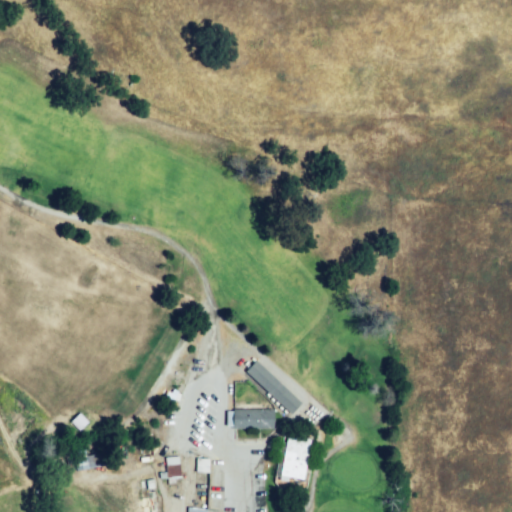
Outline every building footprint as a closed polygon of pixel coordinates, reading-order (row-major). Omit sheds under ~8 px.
[(243,372),(255,361),(300,403),(289,415),(243,372)] [(271,411),(271,428),(233,428),(233,410),(271,411)] [(285,434),(309,437),(302,485),(278,482),(285,434)] [(177,477),(166,477),(166,457),(177,457),(177,477)] [(194,472),(194,459),(208,459),(208,472),(194,472)]
